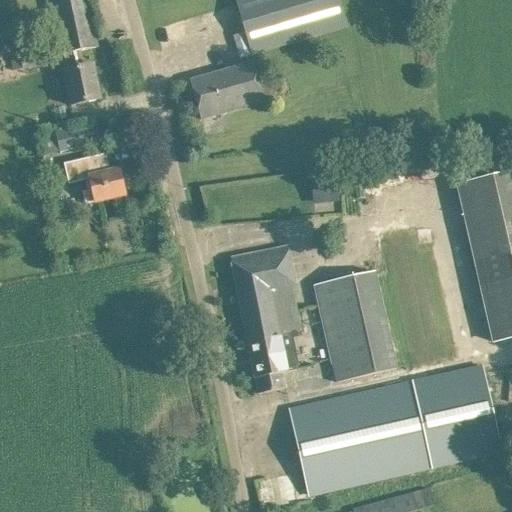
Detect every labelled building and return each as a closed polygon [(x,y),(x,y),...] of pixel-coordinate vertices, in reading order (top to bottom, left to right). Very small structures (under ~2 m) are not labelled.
[(51,0),(63,55),(80,52),(97,48),(87,0),(51,0)] [(235,0),(245,33),(264,27),(270,50),(347,27),(339,0),(235,0)] [(80,52),(63,55),(66,69),(63,70),(70,106),(100,100),(93,65),(83,67),(80,52)] [(37,54),(21,56),(23,70),(40,67),(37,54)] [(253,63),(209,76),(190,82),(201,120),(264,101),(253,63)] [(55,133),(59,149),(98,139),(94,123),(55,133)] [(85,178),(88,189),(81,192),(85,204),(94,201),(94,204),(125,196),(119,170),(110,172),(105,155),(63,165),(68,183),(85,178)] [(511,172),(461,184),(496,342),(511,338),(511,172)] [(231,259),(247,337),(300,326),(291,286),(295,286),(287,248),(231,259)] [(375,273),(335,282),(315,286),(337,383),(396,370),(375,273)] [(300,326),(247,337),(259,395),(286,389),(283,373),(300,370),(293,339),(299,338),(298,333),(301,332),(300,326)] [(482,367),(413,383),(433,469),(501,453),(482,367)] [(433,469),(413,383),(290,410),(310,496),(433,469)] [(353,511),(413,511),(410,497),(353,511)]
